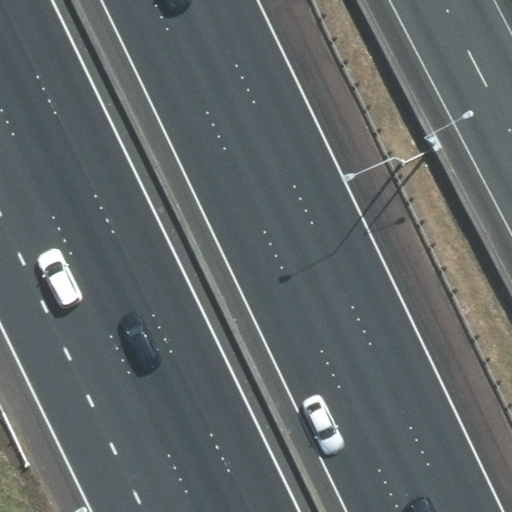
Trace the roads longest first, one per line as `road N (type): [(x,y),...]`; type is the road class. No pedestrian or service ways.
road 1 (motorway): [(150,0),(397,511)]
road 2 (motorway): [(239,511),(0,13)]
